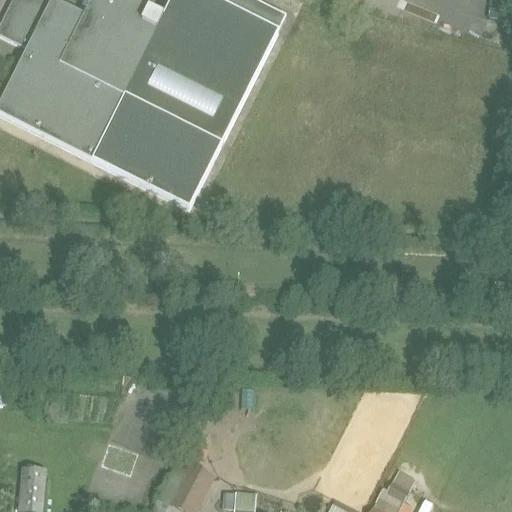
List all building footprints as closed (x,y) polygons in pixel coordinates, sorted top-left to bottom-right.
[(0,39),(27,53),(0,107),(0,119),(191,215),(280,38),(203,0),(174,0),(164,20),(125,0),(93,0),(84,19),(46,0),(14,0),(0,28),(0,39)] [(372,0),(394,8),(396,0),(372,0)] [(212,399),(211,411),(224,412),(225,400),(212,399)] [(189,443),(177,466),(211,484),(213,479),(201,473),(202,470),(198,468),(206,452),(189,443)] [(196,511),(211,484),(177,466),(158,501),(178,511),(196,511)] [(41,511),(45,474),(21,472),(17,511),(41,511)] [(386,496),(381,494),(372,511),(400,511),(408,497),(391,487),(386,496)] [(255,511),(256,501),(236,500),(234,511),(255,511)]
